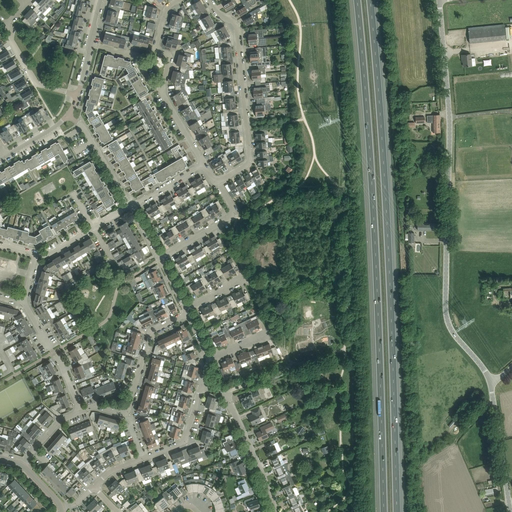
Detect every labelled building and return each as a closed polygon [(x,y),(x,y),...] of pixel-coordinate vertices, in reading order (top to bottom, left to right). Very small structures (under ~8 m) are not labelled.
[(37,8),(42,13),(43,14),(50,7),(42,0),(40,0),(38,3),(39,4),(38,4),(39,6),(37,8)] [(115,5),(114,8),(120,9),(121,7),(119,6),(120,1),(117,0),(111,0),(110,4),(115,5)] [(192,11),(193,11),(195,9),(203,5),(200,0),(189,6),(192,11)] [(226,0),(228,3),(224,5),(224,6),(224,7),(225,8),(227,11),(235,6),(233,3),(235,2),(233,0),(226,0)] [(240,16),(251,10),(249,7),(251,6),(248,1),(240,5),(241,8),(237,11),(237,12),(237,13),(238,13),(240,16)] [(75,4),(73,12),(81,13),(82,10),(85,11),(86,7),(79,5),(75,4)] [(203,5),(195,9),(198,14),(193,17),(193,18),(194,19),(194,20),(196,18),(202,15),(200,13),(206,9),(203,5)] [(248,17),(243,20),(244,21),(244,22),(245,22),(246,25),(258,19),(257,12),(260,10),(259,7),(247,14),(248,17)] [(28,13),(37,21),(40,19),(39,16),(42,13),(37,8),(35,10),(34,9),(33,10),(32,9),(28,13)] [(120,9),(114,8),(113,11),(109,10),(107,15),(115,17),(117,12),(119,12),(120,9)] [(144,19),(149,20),(150,18),(155,19),(156,13),(147,11),(146,16),(144,16),(143,19),(144,19)] [(171,19),(180,21),(181,16),(183,16),(180,11),(178,15),(172,14),(171,19)] [(81,13),(73,12),(73,14),(73,15),(72,19),(75,20),(82,22),(83,17),(80,17),(81,13)] [(33,25),(37,21),(28,13),(24,17),(26,18),(25,18),(25,19),(23,22),(32,30),(35,27),(33,25)] [(119,18),(115,17),(107,15),(106,20),(110,22),(110,25),(116,26),(120,27),(121,24),(118,23),(119,18)] [(202,15),(196,18),(198,21),(201,19),(204,24),(211,20),(209,15),(203,18),(202,15)] [(173,25),(173,28),(177,29),(180,30),(180,27),(182,28),(183,22),(180,21),(171,19),(170,24),(173,25)] [(81,26),(82,22),(75,20),(74,24),(73,23),(72,27),(77,28),(78,25),(81,26)] [(205,33),(213,28),(212,26),(214,24),(211,20),(204,24),(206,29),(201,32),(203,34),(205,33)] [(468,28),(468,30),(469,43),(506,40),(504,25),(468,28)] [(68,33),(71,34),(78,36),(79,32),(76,31),(77,28),(72,27),(69,26),(68,29),(69,29),(68,33)] [(213,28),(205,33),(207,36),(214,32),(216,36),(227,30),(224,26),(215,31),(213,28)] [(262,38),(264,38),(264,33),(267,33),(266,29),(255,30),(256,33),(248,34),(248,40),(262,38)] [(132,30),(131,33),(130,36),(133,37),(131,44),(137,45),(139,36),(133,35),(135,31),(132,30)] [(230,35),(227,30),(216,36),(219,41),(217,42),(218,44),(218,45),(226,42),(225,38),(230,35)] [(171,48),(173,39),(174,35),(169,33),(168,35),(164,34),(163,37),(167,38),(165,46),(171,48)] [(137,45),(142,46),(145,35),(139,34),(139,36),(137,45)] [(153,38),(150,37),(149,36),(145,35),(142,46),(147,48),(149,43),(152,43),(153,38)] [(126,40),(121,38),(119,47),(124,48),(125,43),(128,44),(130,37),(127,36),(126,40)] [(258,46),(263,46),(262,38),(248,40),(249,45),(257,44),(258,46)] [(62,46),(66,47),(73,49),(74,46),(76,46),(77,42),(69,40),(66,39),(65,43),(63,43),(62,46)] [(218,45),(218,46),(218,47),(215,48),(215,53),(219,53),(222,53),(231,52),(231,46),(225,47),(225,42),(227,42),(226,42),(218,45)] [(249,52),(250,57),(265,56),(266,56),(265,48),(265,47),(255,48),(256,51),(249,52)] [(1,51),(0,52),(0,57),(2,61),(11,56),(8,51),(3,54),(1,51)] [(191,62),(191,57),(192,54),(185,52),(184,55),(179,54),(178,59),(186,62),(189,63),(191,62)] [(218,58),(219,61),(221,61),(226,61),(225,58),(232,57),(231,52),(222,53),(219,53),(219,58),(218,58)] [(102,64),(108,66),(111,55),(107,54),(107,55),(105,55),(102,64)] [(464,67),(472,66),(476,65),(475,58),(471,59),(470,54),(461,55),(462,59),(463,59),(464,67)] [(115,58),(113,67),(118,69),(119,66),(121,58),(118,57),(118,58),(115,58)] [(121,58),(119,66),(125,67),(130,61),(124,60),(124,58),(123,58),(121,58)] [(185,64),(186,62),(178,59),(176,65),(181,66),(180,69),(186,71),(189,70),(191,70),(191,68),(189,67),(190,65),(185,64)] [(7,61),(2,64),(5,69),(6,68),(8,71),(17,66),(14,61),(9,64),(7,61)] [(125,67),(129,73),(136,69),(134,66),(133,67),(130,61),(125,67)] [(219,66),(219,70),(231,69),(231,63),(226,64),(226,61),(221,61),(219,61),(219,66)] [(252,75),(261,74),(261,75),(266,74),(265,65),(263,65),(258,66),(258,69),(251,70),(252,75)] [(138,74),(136,73),(138,72),(136,69),(129,73),(126,75),(129,79),(138,74)] [(185,79),(186,79),(190,79),(190,78),(189,70),(186,71),(180,69),(179,72),(173,70),(172,76),(185,79)] [(214,74),(214,79),(222,78),(222,75),(232,74),(231,69),(219,70),(220,74),(214,74)] [(13,71),(7,74),(5,75),(7,78),(9,77),(10,79),(12,78),(13,80),(22,75),(20,70),(15,73),(13,71)] [(132,84),(142,78),(140,76),(139,76),(138,74),(129,79),(132,84)] [(261,78),(261,75),(261,74),(252,75),(252,81),(260,80),(260,83),(265,82),(265,77),(261,78)] [(185,87),(188,86),(190,79),(186,79),(185,79),(172,76),(171,81),(174,82),(175,85),(174,85),(175,88),(181,87),(185,87)] [(143,84),(142,82),(143,81),(142,78),(132,84),(134,89),(143,84)] [(222,78),(214,79),(214,83),(221,82),(221,87),(233,86),(233,80),(223,81),(222,78)] [(11,90),(15,87),(16,88),(17,87),(19,90),(28,85),(25,80),(20,83),(19,80),(9,86),(11,90)] [(102,90),(102,87),(103,84),(92,81),(91,84),(93,85),(92,87),(102,90)] [(253,88),(253,93),(262,92),(262,87),(266,87),(266,83),(261,84),(261,87),(253,88)] [(137,93),(147,88),(145,85),(144,86),(143,84),(134,89),(137,93)] [(222,96),(229,95),(229,92),(234,91),(233,86),(221,87),(222,94),(222,95),(222,96)] [(173,96),(175,101),(183,96),(185,95),(188,94),(185,89),(185,87),(181,87),(175,88),(175,91),(176,91),(176,94),(173,96)] [(137,93),(140,98),(144,96),(148,93),(147,91),(149,90),(147,88),(137,93)] [(12,97),(9,99),(10,101),(12,105),(15,103),(14,101),(20,97),(21,99),(22,98),(23,97),(26,102),(31,99),(30,97),(34,95),(31,90),(26,93),(24,90),(12,97)] [(99,100),(100,95),(89,92),(89,95),(90,95),(89,98),(99,100)] [(269,101),(275,100),(274,97),(268,97),(267,96),(266,95),(263,95),(262,92),(253,93),(254,99),(256,99),(257,102),(265,101),(269,101)] [(226,101),(226,104),(235,103),(234,97),(229,98),(229,95),(222,96),(223,102),(226,101)] [(189,102),(188,100),(186,101),(183,96),(175,101),(178,105),(182,103),(184,106),(189,102)] [(146,98),(141,100),(133,105),(135,107),(137,106),(138,108),(150,102),(149,100),(147,101),(146,98)] [(184,115),(194,110),(196,108),(192,101),(189,102),(184,106),(185,108),(181,111),(184,115)] [(271,104),(266,105),(265,101),(257,102),(257,105),(255,106),(255,111),(264,110),(271,110),(271,104)] [(150,102),(138,108),(140,111),(138,113),(139,114),(151,107),(149,104),(150,103),(150,102)] [(94,105),(87,103),(86,105),(87,106),(86,112),(93,111),(94,105)] [(236,108),(235,103),(226,104),(223,104),(223,109),(223,112),(222,113),(232,112),(231,112),(231,109),(236,108)] [(144,118),(155,111),(154,110),(153,110),(151,107),(139,114),(140,116),(142,115),(144,118)] [(35,113),(40,122),(44,119),(42,115),(46,113),(43,108),(39,110),(39,111),(35,113)] [(191,118),(192,120),(198,117),(204,113),(203,112),(197,115),(194,110),(184,115),(187,120),(191,118)] [(89,117),(88,118),(89,121),(96,116),(93,111),(86,112),(89,117)] [(156,113),(155,111),(144,118),(145,121),(143,122),(144,124),(156,116),(155,113),(156,113)] [(224,116),(225,121),(238,120),(237,114),(232,115),(232,112),(222,113),(222,116),(224,116)] [(40,122),(35,113),(32,115),(31,115),(27,117),(30,122),(34,120),(36,124),(40,122)] [(30,122),(27,117),(26,115),(18,120),(19,122),(24,131),(29,128),(26,124),(30,122)] [(93,125),(101,120),(99,115),(96,117),(96,116),(89,121),(91,124),(92,123),(93,125)] [(433,115),(427,116),(427,123),(431,123),(431,120),(433,120),(433,133),(440,133),(440,115),(433,115)] [(156,116),(144,124),(145,125),(148,124),(149,127),(160,120),(160,119),(158,120),(156,116)] [(199,120),(199,118),(198,117),(192,120),(194,123),(190,125),(193,130),(200,126),(198,121),(199,120)] [(93,128),(95,130),(104,124),(101,120),(93,125),(94,127),(93,128)] [(160,120),(149,127),(151,130),(149,131),(150,133),(162,126),(160,123),(161,122),(160,120)] [(221,126),(222,130),(229,129),(229,126),(234,126),(239,125),(238,120),(225,121),(226,126),(221,126)] [(16,124),(11,126),(14,131),(18,129),(20,133),(24,131),(19,122),(16,124)] [(107,129),(104,124),(95,130),(96,133),(98,132),(99,134),(107,129)] [(203,124),(200,126),(193,130),(195,135),(200,132),(201,135),(209,130),(208,128),(206,129),(203,124)] [(7,129),(4,131),(9,140),(13,138),(10,134),(14,131),(11,126),(7,129)] [(155,136),(166,130),(165,128),(164,129),(162,126),(150,133),(151,135),(153,133),(155,136)] [(107,129),(99,134),(100,136),(98,137),(99,138),(100,140),(110,134),(107,129)] [(231,138),(240,137),(239,131),(229,132),(229,129),(222,130),(222,134),(227,134),(228,138),(229,138),(231,138)] [(265,135),(267,135),(266,129),(260,130),(261,133),(256,134),(256,137),(255,137),(255,140),(261,139),(265,139),(265,138),(265,135)] [(155,142),(167,135),(166,132),(167,131),(166,130),(155,136),(156,139),(154,140),(155,142)] [(210,132),(209,130),(201,135),(203,138),(198,140),(201,145),(211,139),(208,133),(210,132)] [(0,138),(1,139),(2,138),(5,142),(9,140),(4,131),(0,134),(0,133),(0,138)] [(104,144),(113,139),(110,134),(100,140),(102,142),(103,142),(104,144)] [(160,146),(171,139),(170,137),(169,138),(167,135),(155,142),(156,144),(159,143),(160,146)] [(266,147),(271,147),(272,142),(269,141),(268,138),(265,138),(265,139),(261,139),(262,142),(256,143),(257,146),(256,146),(256,149),(262,148),(266,148),(266,147)] [(119,144),(116,139),(114,141),(112,142),(108,144),(109,146),(108,147),(109,150),(119,144)] [(161,152),(173,145),(171,141),(172,141),(171,139),(160,146),(162,148),(160,150),(161,152)] [(209,147),(210,149),(212,148),(211,146),(212,145),(209,140),(211,139),(201,145),(204,150),(209,147)] [(55,142),(53,144),(59,153),(64,151),(59,142),(57,143),(56,142),(55,142)] [(60,156),(59,154),(59,153),(53,144),(51,145),(51,147),(49,148),(54,156),(56,159),(60,156)] [(111,153),(112,152),(114,154),(122,149),(119,144),(109,150),(111,153)] [(178,149),(181,148),(179,144),(171,149),(177,160),(181,158),(180,156),(181,156),(178,149)] [(54,156),(49,148),(47,149),(47,147),(46,148),(44,149),(50,159),(54,156)] [(267,156),(267,153),(269,153),(268,149),(269,149),(269,147),(271,147),(266,147),(266,148),(262,148),(262,151),(257,151),(258,155),(257,155),(257,158),(263,157),(267,156)] [(50,159),(44,149),(41,151),(42,152),(40,153),(46,164),(51,161),(50,159)] [(115,156),(113,156),(115,159),(125,153),(122,149),(114,154),(115,156)] [(64,151),(59,153),(59,154),(60,156),(64,163),(67,161),(67,160),(69,159),(66,154),(64,151)] [(223,153),(226,160),(229,159),(233,165),(238,162),(233,154),(233,155),(231,151),(226,154),(226,153),(223,154),(223,153)] [(238,152),(233,154),(238,162),(242,159),(238,152)] [(38,154),(37,153),(34,155),(40,164),(42,167),(46,164),(40,153),(38,154)] [(115,159),(117,162),(118,161),(119,163),(127,158),(125,153),(115,159)] [(218,157),(220,160),(217,161),(222,169),(226,166),(224,162),(226,160),(223,153),(218,155),(218,157)] [(36,167),(40,164),(34,155),(32,156),(33,157),(31,159),(36,167)] [(269,156),(267,156),(263,157),(263,160),(258,160),(259,164),(258,164),(258,167),(268,166),(268,162),(270,162),(273,161),(273,156),(269,156)] [(186,168),(185,167),(187,166),(182,157),(181,158),(177,160),(183,170),(186,168)] [(31,159),(29,160),(28,158),(25,160),(31,170),(36,167),(31,159)] [(130,163),(127,158),(119,163),(120,165),(119,166),(120,168),(130,163)] [(216,158),(213,160),(208,162),(212,169),(214,167),(217,171),(222,169),(217,161),(216,158)] [(20,161),(20,160),(17,161),(23,171),(27,169),(22,160),(20,161)] [(173,163),(178,171),(179,170),(180,171),(181,171),(183,170),(177,160),(173,163)] [(15,164),(13,165),(18,174),(23,171),(17,161),(14,163),(15,164)] [(80,163),(81,166),(84,171),(94,165),(92,162),(91,163),(90,161),(85,164),(83,161),(80,163)] [(122,171),(123,170),(124,172),(133,167),(130,163),(120,168),(122,171)] [(178,171),(173,163),(168,165),(174,175),(177,174),(176,172),(178,171)] [(18,174),(13,165),(11,167),(10,165),(7,167),(13,177),(18,174)] [(87,175),(95,170),(94,169),(96,168),(95,167),(94,165),(84,171),(87,175)] [(170,176),(171,177),(174,175),(168,165),(163,168),(168,177),(170,176)] [(73,174),(75,177),(84,171),(81,166),(73,171),(75,173),(73,174)] [(13,177),(7,167),(5,169),(5,170),(3,171),(8,180),(13,177)] [(125,176),(126,178),(136,172),(133,167),(124,172),(126,174),(124,175),(125,176)] [(163,168),(159,171),(164,181),(167,179),(167,178),(168,177),(163,168)] [(254,181),(255,183),(256,186),(262,183),(259,178),(262,177),(257,168),(254,169),(255,170),(252,172),(254,176),(252,178),(254,181)] [(97,172),(95,170),(87,175),(90,180),(99,174),(98,172),(97,172)] [(3,171),(2,172),(1,171),(0,171),(0,176),(4,182),(8,180),(3,171)] [(163,182),(164,181),(159,171),(154,174),(159,182),(161,181),(162,182),(163,182)] [(138,177),(136,172),(126,178),(127,181),(129,180),(130,182),(138,177)] [(246,186),(247,188),(252,185),(251,183),(254,181),(252,178),(249,173),(246,174),(247,175),(244,176),(247,181),(244,182),(244,183),(246,186)] [(101,176),(99,174),(90,180),(92,185),(101,180),(100,178),(101,177),(101,176)] [(152,175),(141,181),(144,186),(143,185),(145,184),(145,185),(152,182),(153,185),(157,183),(152,175)] [(131,184),(130,184),(131,187),(141,181),(138,177),(130,182),(131,184)] [(199,177),(196,179),(201,188),(204,187),(205,189),(210,186),(206,180),(204,182),(201,177),(199,178),(199,177)] [(239,185),(236,187),(238,190),(238,191),(241,195),(243,194),(241,191),(244,190),(243,188),(246,186),(244,183),(244,182),(241,177),(239,179),(236,181),(239,185)] [(197,191),(201,188),(196,179),(192,181),(193,182),(191,182),(194,188),(191,189),(195,195),(198,193),(197,191)] [(104,185),(105,184),(103,181),(102,182),(101,180),(92,185),(93,185),(90,186),(91,188),(93,187),(95,189),(104,184),(104,185)] [(133,190),(134,189),(135,191),(144,186),(141,181),(131,187),(133,190)] [(235,192),(238,191),(238,190),(236,187),(233,182),(231,183),(231,184),(229,186),(231,190),(228,192),(232,198),(237,195),(235,192)] [(98,194),(108,188),(107,186),(106,186),(105,186),(104,185),(104,184),(95,189),(98,194)] [(184,186),(181,188),(186,197),(189,196),(190,198),(195,195),(191,189),(189,191),(186,186),(184,186)] [(108,192),(109,191),(108,188),(98,194),(101,199),(109,194),(108,192)] [(179,196),(177,198),(180,203),(185,201),(183,199),(186,197),(181,188),(177,190),(178,190),(176,191),(179,196)] [(112,195),(110,196),(109,194),(101,199),(103,203),(113,198),(112,195)] [(166,196),(171,206),(174,204),(175,206),(180,203),(177,198),(174,199),(171,194),(169,195),(166,196)] [(164,205),(162,206),(165,212),(170,209),(168,207),(171,206),(166,196),(162,198),(163,199),(161,200),(164,205)] [(103,203),(105,207),(106,208),(115,203),(114,201),(115,201),(114,200),(113,198),(103,203)] [(215,205),(212,207),(217,216),(222,213),(220,209),(222,207),(218,200),(213,203),(215,205)] [(97,207),(94,209),(92,210),(97,218),(100,216),(99,213),(105,209),(104,208),(105,207),(103,203),(97,207)] [(154,203),(151,205),(156,215),(159,213),(160,215),(165,212),(162,206),(159,208),(156,203),(154,204),(154,203)] [(212,219),(217,216),(212,207),(210,204),(206,207),(203,209),(207,216),(210,215),(212,219)] [(146,208),(146,209),(149,214),(147,215),(150,221),(155,218),(154,216),(156,215),(151,205),(146,208)] [(71,209),(69,211),(75,222),(77,222),(76,220),(79,218),(72,206),(70,207),(71,209)] [(195,212),(197,215),(202,225),(207,222),(205,218),(207,216),(203,209),(199,212),(198,211),(195,212)] [(74,223),(75,222),(69,211),(66,213),(65,211),(63,212),(70,224),(73,222),(74,223)] [(70,224),(63,212),(61,213),(62,215),(59,217),(66,228),(67,227),(67,226),(70,224)] [(197,228),(202,225),(197,215),(194,217),(193,215),(188,218),(192,225),(195,223),(197,228)] [(64,229),(66,228),(59,217),(56,218),(55,216),(53,217),(60,229),(64,228),(64,229)] [(57,231),(60,229),(53,217),(52,218),(49,220),(50,222),(54,229),(57,233),(58,232),(57,231)] [(180,221),(182,224),(187,234),(192,231),(190,226),(192,225),(188,218),(185,220),(184,221),(183,220),(181,220),(180,221)] [(178,224),(173,227),(177,234),(180,232),(183,236),(187,234),(182,224),(180,221),(177,223),(178,224)] [(121,229),(119,230),(120,233),(123,231),(129,227),(126,222),(121,225),(119,223),(117,225),(118,227),(119,226),(121,229)] [(48,225),(44,228),(49,236),(51,235),(51,236),(54,235),(52,230),(49,225),(48,225)] [(11,237),(13,228),(8,226),(7,229),(5,237),(8,238),(9,237),(11,237)] [(115,236),(119,233),(120,233),(119,230),(116,232),(114,229),(116,228),(114,226),(112,228),(113,230),(107,233),(111,238),(115,236)] [(119,233),(122,239),(132,233),(131,229),(133,228),(131,226),(129,227),(123,231),(120,233),(119,233)] [(170,231),(167,233),(172,242),(177,240),(175,235),(177,234),(173,227),(169,229),(170,231)] [(41,233),(45,240),(48,239),(47,237),(49,236),(44,228),(39,231),(40,233),(41,233)] [(19,229),(16,240),(19,241),(19,239),(21,240),(24,230),(19,229)] [(21,240),(23,240),(23,242),(26,243),(28,235),(29,235),(29,232),(24,230),(21,240)] [(167,233),(166,231),(163,233),(158,235),(162,242),(165,241),(168,245),(172,242),(167,233)] [(45,240),(41,233),(40,233),(35,236),(36,244),(41,241),(42,242),(45,240)] [(134,236),(132,233),(122,239),(126,237),(129,242),(137,237),(136,235),(134,236)] [(414,233),(409,233),(408,233),(408,234),(405,234),(405,240),(408,240),(408,243),(414,243),(414,233)] [(28,235),(26,243),(29,244),(30,242),(36,244),(35,236),(29,235),(28,235)] [(215,247),(217,251),(219,250),(220,247),(224,245),(220,238),(217,239),(215,235),(210,238),(215,247)] [(129,242),(132,247),(139,243),(137,240),(139,239),(137,237),(129,242)] [(86,241),(91,249),(96,246),(91,238),(86,241)] [(207,245),(205,247),(209,254),(213,251),(214,253),(217,251),(215,247),(210,238),(205,241),(207,245)] [(83,243),(81,244),(86,252),(91,249),(86,241),(83,242),(83,243)] [(132,254),(135,252),(142,249),(144,248),(142,245),(140,246),(139,243),(132,247),(129,249),(132,254)] [(79,245),(76,246),(81,255),(86,252),(81,244),(80,245),(79,245)] [(205,247),(202,248),(200,244),(195,247),(200,256),(205,253),(206,255),(209,254),(205,247)] [(76,258),(81,255),(76,246),(74,248),(74,249),(72,250),(76,258)] [(192,254),(190,255),(194,262),(197,261),(197,262),(202,259),(200,256),(195,247),(190,250),(192,254)] [(135,252),(132,254),(134,256),(136,255),(138,258),(137,259),(139,262),(145,259),(143,255),(145,254),(142,249),(135,252)] [(76,258),(72,250),(70,251),(70,250),(67,252),(72,260),(76,258)] [(64,254),(62,255),(67,263),(72,260),(67,252),(64,253),(64,254)] [(100,261),(103,259),(99,252),(98,253),(97,252),(94,254),(95,257),(97,256),(100,261)] [(185,253),(180,255),(185,265),(190,262),(191,264),(194,262),(190,255),(187,257),(185,253)] [(132,254),(123,259),(126,265),(132,262),(133,264),(136,262),(134,260),(133,261),(131,258),(134,256),(132,254)] [(67,263),(62,255),(61,256),(60,256),(57,257),(62,266),(67,263)] [(175,264),(180,272),(180,273),(184,270),(183,266),(185,265),(180,255),(175,258),(177,263),(175,264)] [(57,267),(58,269),(62,266),(57,257),(53,260),(53,261),(57,267)] [(229,264),(226,266),(231,275),(236,272),(234,268),(236,266),(231,258),(228,260),(228,262),(229,264)] [(53,277),(56,272),(59,270),(58,269),(57,267),(53,261),(47,264),(42,270),(42,271),(41,277),(48,279),(49,276),(53,277)] [(231,275),(226,266),(221,268),(220,266),(217,268),(221,275),(224,274),(226,278),(231,275)] [(145,275),(148,273),(151,278),(159,274),(157,269),(153,271),(152,268),(144,273),(145,275)] [(213,271),(214,273),(211,274),(216,284),(221,281),(219,277),(221,275),(217,268),(213,271)] [(202,277),(206,284),(209,282),(212,287),(216,284),(211,274),(209,271),(205,274),(204,274),(201,276),(202,277)] [(151,278),(148,279),(150,284),(152,283),(153,286),(159,283),(158,280),(161,279),(159,274),(151,278)] [(48,285),(49,280),(49,279),(48,279),(41,277),(40,277),(38,283),(48,285)] [(199,281),(196,283),(201,293),(206,290),(204,285),(206,284),(202,277),(198,280),(199,281)] [(48,285),(38,283),(38,284),(37,288),(44,290),(46,291),(46,290),(47,288),(48,286),(48,285)] [(153,286),(154,288),(155,288),(157,292),(166,288),(163,284),(160,285),(159,283),(153,286)] [(201,293),(196,283),(193,285),(192,283),(187,286),(191,293),(194,291),(197,295),(201,293)] [(45,296),(47,296),(48,297),(49,291),(46,290),(46,291),(44,290),(37,288),(36,293),(36,294),(44,295),(44,296),(45,296)] [(160,300),(161,300),(163,299),(166,297),(165,295),(168,293),(166,288),(157,292),(160,297),(159,297),(160,300)] [(511,288),(508,288),(503,289),(503,291),(503,298),(503,299),(511,297),(511,288)] [(242,289),(237,291),(242,301),(247,299),(248,301),(251,300),(247,292),(244,293),(242,289)] [(231,300),(235,307),(238,306),(237,304),(242,301),(237,291),(232,294),(234,298),(231,300)] [(45,296),(44,296),(44,295),(36,294),(35,300),(34,300),(35,308),(36,308),(39,314),(46,310),(44,307),(47,305),(46,300),(47,296),(45,296)] [(227,296),(221,299),(226,309),(229,307),(230,309),(235,307),(231,300),(229,301),(227,296)] [(216,307),(219,314),(222,313),(221,311),(226,309),(221,299),(216,301),(218,306),(216,307)] [(168,305),(166,306),(166,307),(169,312),(171,311),(173,314),(178,311),(174,303),(169,306),(168,305)] [(211,304),(206,306),(210,316),(211,318),(219,314),(216,307),(213,308),(211,304)] [(166,307),(166,306),(165,305),(164,305),(163,305),(162,305),(162,306),(161,307),(162,308),(162,309),(159,310),(163,318),(168,316),(166,313),(169,312),(166,307)] [(10,316),(13,317),(15,309),(12,308),(12,307),(10,306),(7,320),(9,321),(10,316)] [(203,322),(208,319),(207,317),(210,316),(206,306),(201,308),(203,313),(200,314),(203,322)] [(163,318),(159,310),(158,308),(154,310),(153,308),(150,310),(153,316),(154,318),(157,317),(158,320),(163,318)] [(17,319),(18,322),(25,318),(22,313),(21,314),(20,312),(18,311),(18,310),(15,310),(15,309),(13,317),(14,317),(15,320),(17,319)] [(41,319),(50,314),(47,309),(46,310),(39,314),(38,314),(41,319)] [(150,310),(147,311),(149,315),(145,317),(149,325),(153,323),(152,320),(154,318),(153,316),(150,310)] [(50,314),(41,319),(44,324),(50,320),(51,322),(55,320),(54,318),(52,319),(50,314)] [(256,316),(251,318),(256,331),(259,330),(259,328),(261,327),(259,322),(262,321),(259,315),(256,316)] [(136,321),(133,323),(139,327),(140,325),(142,324),(144,327),(149,325),(145,317),(140,319),(140,318),(135,320),(136,321)] [(25,318),(18,322),(20,324),(16,327),(17,329),(29,322),(28,320),(26,320),(25,318)] [(251,318),(242,322),(245,329),(248,327),(250,332),(253,331),(254,332),(256,331),(251,318)] [(64,325),(63,323),(61,319),(52,324),(53,327),(55,325),(57,328),(64,325)] [(30,324),(29,322),(17,329),(20,334),(24,331),(30,327),(29,324),(30,324)] [(241,327),(236,329),(240,339),(243,337),(242,336),(245,335),(243,330),(245,329),(242,322),(239,324),(241,327)] [(69,328),(66,323),(64,325),(57,328),(59,332),(57,333),(58,335),(67,330),(69,328)] [(34,333),(30,327),(24,331),(25,334),(21,336),(23,338),(26,336),(30,334),(31,335),(34,333)] [(133,327),(132,333),(127,332),(126,334),(129,335),(132,336),(141,338),(140,338),(141,333),(138,332),(139,329),(133,327)] [(219,333),(218,334),(224,346),(227,345),(226,344),(229,342),(226,337),(229,336),(225,327),(222,328),(223,331),(222,332),(221,331),(219,332),(219,333)] [(229,327),(226,329),(229,336),(232,335),(234,340),(237,339),(237,340),(240,339),(236,329),(231,332),(230,330),(229,327)] [(76,335),(74,331),(72,332),(70,328),(69,328),(67,330),(58,335),(59,337),(61,336),(63,339),(66,337),(68,340),(76,335)] [(190,339),(186,330),(183,331),(182,328),(177,331),(181,339),(183,342),(190,339)] [(181,339),(177,331),(172,333),(178,346),(179,346),(177,341),(181,339)] [(172,333),(167,335),(171,344),(175,342),(177,346),(178,346),(172,333)] [(215,341),(217,346),(220,345),(220,346),(223,345),(224,346),(218,334),(218,333),(212,336),(210,337),(212,343),(215,341)] [(141,338),(132,336),(129,335),(128,339),(126,338),(126,340),(128,340),(131,341),(139,343),(141,338)] [(164,338),(163,339),(166,346),(171,344),(167,335),(163,337),(164,338)] [(18,347),(19,349),(31,342),(30,340),(28,341),(27,338),(23,341),(20,342),(22,345),(18,347)] [(166,346),(163,339),(157,341),(159,344),(156,345),(153,353),(158,354),(159,349),(161,349),(162,350),(163,351),(168,349),(166,346)] [(25,352),(32,348),(31,345),(32,344),(31,342),(19,349),(21,351),(24,349),(25,351),(25,352)] [(78,346),(77,343),(72,346),(73,349),(70,351),(71,354),(70,355),(71,357),(79,352),(78,349),(80,348),(78,346)] [(127,354),(131,356),(132,353),(135,354),(137,349),(138,349),(129,346),(127,345),(124,344),(122,353),(127,354)] [(263,345),(260,346),(263,356),(272,353),(273,352),(274,355),(279,353),(275,347),(271,348),(270,344),(266,345),(263,346),(263,345)] [(264,359),(263,356),(260,346),(257,347),(257,348),(254,349),(257,356),(254,357),(255,360),(257,364),(260,363),(259,361),(264,359)] [(22,354),(24,358),(36,351),(35,349),(34,350),(32,348),(25,352),(25,351),(22,353),(22,354)] [(36,351),(24,358),(26,360),(27,360),(30,358),(31,361),(38,357),(36,354),(38,353),(36,351)] [(186,363),(185,362),(196,363),(193,357),(196,356),(194,351),(189,353),(189,352),(181,355),(185,362),(186,363)] [(246,351),(243,352),(246,362),(252,360),(252,361),(255,360),(254,357),(251,358),(249,351),(246,352),(246,351)] [(84,361),(90,358),(89,357),(89,358),(85,352),(83,354),(81,355),(79,352),(71,357),(73,359),(74,358),(76,361),(78,360),(79,363),(84,361)] [(241,365),(241,364),(246,362),(243,352),(240,353),(240,354),(238,355),(240,362),(237,363),(237,362),(239,367),(238,366),(241,365)] [(153,357),(151,363),(160,365),(161,360),(164,361),(165,358),(156,355),(156,358),(153,357)] [(121,359),(121,361),(128,364),(133,365),(134,359),(126,357),(125,360),(121,359)] [(229,357),(226,358),(230,369),(230,368),(235,366),(236,368),(239,367),(237,362),(234,363),(232,357),(229,358),(229,357)] [(84,361),(85,363),(84,364),(80,365),(79,366),(74,368),(75,371),(74,371),(75,374),(89,368),(87,363),(89,362),(91,361),(90,358),(84,361)] [(230,369),(226,358),(226,360),(223,361),(224,362),(221,363),(223,368),(220,369),(222,375),(225,373),(224,371),(230,369)] [(116,360),(115,362),(119,363),(118,366),(126,369),(128,364),(121,361),(119,361),(116,360)] [(38,366),(39,369),(40,368),(42,373),(53,367),(50,362),(47,364),(45,362),(40,365),(38,366)] [(189,370),(197,373),(199,367),(195,366),(196,363),(185,362),(186,363),(187,363),(185,369),(189,370)] [(164,366),(160,365),(151,363),(150,368),(163,372),(164,371),(162,371),(164,366)] [(53,367),(42,373),(41,374),(45,381),(48,380),(54,377),(53,374),(56,372),(53,367)] [(84,380),(93,376),(92,372),(91,372),(89,368),(75,374),(76,376),(77,375),(79,379),(83,377),(84,380)] [(150,368),(148,373),(160,377),(161,373),(163,373),(163,372),(150,368)] [(185,369),(184,369),(182,376),(184,377),(185,377),(192,379),(192,377),(196,378),(197,373),(189,370),(185,369)] [(123,379),(125,374),(113,370),(112,372),(116,373),(115,377),(123,379)] [(151,380),(150,383),(156,384),(159,385),(160,382),(161,377),(160,377),(148,373),(149,374),(148,379),(151,380)] [(48,380),(45,381),(46,384),(49,382),(50,382),(51,382),(52,385),(50,385),(51,388),(61,384),(59,378),(55,380),(54,377),(48,380)] [(185,377),(184,377),(183,380),(186,380),(184,385),(193,388),(194,383),(191,382),(192,379),(185,377)] [(112,378),(109,380),(108,378),(106,379),(107,380),(112,392),(117,390),(113,381),(112,378)] [(112,392),(107,380),(105,381),(106,384),(103,385),(106,394),(112,392)] [(106,394),(103,385),(100,387),(99,383),(97,384),(101,396),(106,394)] [(145,390),(153,392),(156,393),(158,388),(159,385),(156,384),(150,383),(149,385),(146,385),(145,390)] [(63,389),(61,384),(51,388),(52,390),(54,389),(55,392),(51,394),(52,396),(51,397),(61,393),(60,391),(63,389)] [(93,389),(95,395),(96,398),(101,396),(97,384),(95,385),(96,388),(93,389)] [(193,388),(184,385),(183,390),(182,390),(181,393),(187,394),(188,392),(191,393),(193,388)] [(91,386),(86,388),(90,397),(95,395),(93,389),(92,386),(91,386)] [(90,397),(86,388),(81,390),(85,399),(90,397)] [(243,404),(244,405),(244,406),(245,405),(246,408),(248,407),(249,407),(249,406),(255,404),(252,397),(254,397),(260,394),(257,388),(251,391),(252,394),(251,395),(242,399),(243,401),(242,402),(243,402),(243,404)] [(187,394),(181,393),(178,392),(176,400),(180,401),(180,400),(188,403),(190,398),(187,397),(187,394)] [(61,393),(51,397),(52,400),(57,397),(58,401),(56,402),(57,404),(68,400),(65,394),(62,396),(61,393)] [(215,395),(214,397),(208,395),(207,401),(218,404),(218,402),(215,401),(217,395),(212,394),(215,395)] [(149,401),(151,397),(142,395),(140,400),(154,404),(154,403),(149,401)] [(59,416),(61,414),(56,410),(58,407),(61,406),(62,409),(70,405),(68,400),(57,404),(51,406),(49,408),(59,416)] [(140,400),(139,405),(150,409),(152,404),(154,405),(154,404),(140,400)] [(180,400),(180,401),(178,406),(177,405),(177,408),(183,410),(184,407),(187,408),(188,403),(180,400)] [(209,411),(214,412),(215,412),(216,409),(213,408),(214,406),(217,407),(218,404),(207,401),(205,406),(210,408),(209,411)] [(147,415),(149,415),(150,409),(139,405),(137,410),(140,411),(139,414),(144,416),(145,416),(147,415)] [(183,410),(177,408),(173,407),(171,414),(175,416),(184,418),(185,413),(182,412),(183,410)] [(254,414),(249,416),(253,425),(257,422),(261,420),(259,417),(263,415),(259,407),(252,411),(254,414)] [(49,422),(53,417),(50,414),(52,412),(47,408),(46,410),(43,408),(39,413),(43,416),(49,422)] [(207,419),(217,422),(219,422),(221,414),(217,413),(216,416),(208,413),(207,419)] [(175,416),(171,414),(171,415),(170,420),(169,422),(172,423),(178,425),(179,422),(183,423),(184,418),(175,416)] [(277,418),(279,422),(288,418),(286,414),(277,418)] [(49,422),(43,416),(39,420),(38,419),(36,421),(41,425),(43,423),(46,426),(49,422)] [(110,418),(105,416),(102,428),(104,429),(105,426),(108,427),(110,418)] [(147,416),(146,416),(142,418),(143,421),(140,422),(142,427),(141,428),(150,424),(147,416)] [(451,428),(455,423),(457,420),(455,418),(448,426),(451,428)] [(121,421),(115,419),(112,431),(114,432),(115,429),(118,430),(119,426),(121,421)] [(36,421),(34,423),(33,422),(29,426),(38,434),(42,430),(39,427),(41,425),(36,421)] [(93,434),(92,431),(94,430),(92,425),(90,421),(85,423),(88,432),(90,435),(93,434)] [(85,423),(79,425),(83,434),(88,432),(85,423)] [(172,426),(171,431),(180,434),(181,428),(178,427),(178,425),(172,423),(171,426),(172,426)] [(271,423),(265,426),(260,428),(261,430),(256,433),(260,441),(268,437),(266,431),(274,428),(271,423)] [(156,427),(153,427),(152,424),(151,424),(150,424),(141,428),(143,433),(156,428),(156,427)] [(79,425),(74,427),(78,436),(83,434),(79,425)] [(300,425),(296,431),(301,435),(305,429),(300,425)] [(38,434),(29,426),(28,426),(25,430),(24,430),(22,432),(25,434),(29,438),(31,436),(34,439),(38,434)] [(78,436),(74,427),(69,429),(72,439),(78,436)] [(212,429),(206,427),(205,430),(203,430),(202,435),(212,438),(213,438),(213,436),(210,435),(212,429)] [(156,428),(143,433),(145,438),(153,434),(152,430),(157,429),(156,428)] [(25,434),(22,432),(20,434),(21,435),(17,439),(20,441),(27,447),(31,443),(28,440),(29,438),(25,434)] [(68,438),(65,436),(61,432),(58,436),(67,445),(69,443),(66,441),(68,438)] [(145,438),(147,443),(155,439),(153,434),(145,438)] [(232,434),(229,436),(229,437),(226,439),(226,441),(223,443),(227,452),(229,451),(233,459),(239,456),(235,448),(238,447),(232,434)] [(6,445),(9,445),(11,436),(8,435),(8,438),(7,440),(2,438),(0,443),(0,447),(5,448),(6,445)] [(212,438),(202,435),(200,441),(206,442),(205,445),(207,446),(209,446),(210,443),(208,443),(209,440),(212,441),(213,438),(212,438)] [(11,446),(13,441),(17,445),(16,446),(23,452),(27,447),(20,441),(17,439),(15,437),(11,436),(9,445),(11,446)] [(58,436),(54,441),(61,447),(63,444),(66,446),(67,445),(58,436)] [(155,439),(147,443),(149,448),(152,447),(153,450),(160,447),(159,444),(157,445),(155,439)] [(274,439),(265,443),(266,447),(267,447),(268,448),(265,449),(268,456),(277,452),(274,445),(273,444),(275,443),(274,439)] [(54,441),(51,445),(60,453),(62,451),(59,449),(61,447),(54,441)] [(126,455),(122,447),(121,444),(114,447),(115,449),(118,455),(121,454),(122,457),(126,455)] [(130,444),(122,447),(126,455),(130,454),(129,451),(132,450),(130,444)] [(51,445),(47,449),(54,455),(56,452),(59,454),(60,453),(51,445)] [(115,449),(114,447),(113,446),(106,450),(113,461),(117,459),(117,460),(115,457),(118,455),(115,449)] [(197,458),(200,458),(205,455),(203,448),(200,450),(199,446),(193,448),(197,458)] [(323,454),(330,452),(328,446),(321,448),(323,454)] [(87,460),(92,457),(85,448),(81,451),(87,460)] [(186,453),(189,462),(197,458),(193,448),(188,450),(189,452),(186,453)] [(106,449),(101,452),(99,453),(101,457),(105,462),(107,461),(109,464),(113,461),(106,450),(106,449)] [(181,463),(182,465),(189,462),(186,453),(183,454),(182,451),(177,453),(181,463)] [(95,462),(100,469),(104,467),(102,464),(105,462),(101,457),(99,453),(92,458),(95,462)] [(177,453),(172,455),(174,462),(177,461),(178,464),(181,463),(177,453)] [(277,455),(270,459),(272,464),(272,465),(274,469),(282,465),(285,464),(283,460),(282,460),(280,461),(278,456),(277,455)] [(95,462),(92,458),(86,463),(85,463),(93,471),(95,470),(97,472),(100,469),(95,462)] [(167,458),(161,460),(165,469),(170,467),(171,469),(174,468),(172,462),(169,463),(167,458)] [(165,469),(161,460),(156,462),(158,467),(156,468),(158,474),(166,471),(165,469)] [(240,475),(242,474),(246,472),(245,468),(247,467),(245,461),(240,464),(238,460),(233,462),(231,463),(235,473),(239,472),(240,475)] [(93,471),(85,463),(80,468),(89,479),(92,476),(93,476),(90,473),(92,471),(93,471)] [(282,465),(274,469),(275,469),(277,474),(276,475),(278,479),(279,479),(286,475),(285,471),(287,470),(288,464),(286,463),(285,464),(282,465)] [(153,469),(151,464),(146,466),(149,475),(152,474),(153,476),(158,474),(156,468),(153,469)] [(41,471),(45,475),(54,467),(52,465),(50,467),(48,465),(41,471)] [(142,481),(145,479),(146,481),(151,479),(146,466),(140,468),(143,474),(140,475),(142,481)] [(53,470),(55,468),(54,467),(45,475),(49,479),(55,473),(53,470)] [(89,479),(80,468),(83,472),(77,477),(82,481),(84,479),(86,482),(86,481),(89,479)] [(135,470),(130,472),(133,481),(138,479),(139,482),(142,481),(140,475),(137,476),(135,470)] [(131,482),(133,481),(130,472),(125,474),(127,480),(123,481),(127,487),(132,485),(131,482)] [(49,479),(52,483),(61,474),(60,473),(57,475),(55,473),(49,479)] [(52,483),(56,487),(63,481),(60,478),(63,476),(61,474),(52,483)] [(283,489),(291,485),(289,481),(286,475),(279,479),(282,484),(281,485),(283,489)] [(60,491),(69,482),(65,478),(63,481),(56,487),(60,491)] [(10,487),(12,489),(18,483),(15,479),(11,483),(8,485),(6,487),(7,489),(10,487)] [(193,492),(192,479),(184,480),(189,493),(193,492)] [(244,479),(240,481),(238,482),(239,485),(238,486),(242,494),(236,497),(237,499),(250,494),(248,489),(249,489),(244,479)] [(127,488),(126,487),(127,487),(123,481),(120,484),(116,480),(112,484),(119,491),(122,494),(126,490),(127,488)] [(213,483),(209,481),(206,480),(205,484),(202,493),(206,494),(210,487),(213,483)] [(64,495),(66,493),(72,487),(72,486),(70,488),(68,486),(70,484),(69,482),(60,491),(64,495)] [(22,487),(18,483),(12,489),(14,491),(12,494),(13,495),(22,487)] [(119,491),(112,484),(108,487),(115,494),(119,491)] [(291,485),(283,489),(284,489),(286,494),(285,495),(287,499),(296,495),(294,491),(293,491),(291,485)] [(78,488),(77,486),(75,489),(72,487),(66,493),(69,497),(76,491),(76,490),(78,488)] [(173,489),(179,497),(181,495),(181,496),(182,495),(183,496),(187,493),(182,487),(179,489),(177,486),(173,489)] [(210,487),(206,494),(209,497),(215,491),(218,489),(215,486),(214,487),(212,488),(210,487)] [(17,494),(20,497),(26,491),(22,487),(13,495),(15,497),(17,494)] [(173,489),(169,492),(168,491),(165,491),(164,492),(173,504),(177,501),(176,500),(177,499),(177,498),(179,497),(173,489)] [(493,489),(480,491),(481,497),(494,494),(493,489)] [(29,495),(26,491),(20,497),(22,499),(19,502),(21,503),(29,495)] [(212,501),(219,496),(216,491),(215,491),(209,497),(212,501)] [(162,496),(163,497),(159,500),(155,503),(156,504),(158,508),(156,509),(157,511),(162,511),(163,511),(163,510),(164,510),(163,509),(165,507),(167,506),(168,506),(169,506),(170,507),(173,504),(164,492),(163,493),(162,496)] [(33,499),(29,495),(21,503),(22,505),(25,502),(27,505),(33,499)] [(290,505),(292,509),(300,505),(298,501),(295,495),(296,495),(287,499),(288,499),(291,504),(290,505)] [(212,501),(214,505),(222,502),(226,500),(225,498),(221,499),(219,496),(212,501)] [(254,497),(249,498),(245,500),(244,502),(245,506),(247,507),(249,506),(251,510),(260,506),(257,499),(255,500),(254,497)] [(33,499),(27,505),(29,507),(27,509),(28,511),(31,509),(33,506),(37,503),(33,499)] [(91,503),(99,511),(100,511),(104,509),(101,506),(95,499),(91,503)] [(128,509),(130,511),(131,511),(132,511),(131,511),(137,511),(142,508),(139,504),(138,505),(136,502),(128,509)] [(139,504),(145,511),(148,510),(141,502),(139,504)] [(99,511),(91,503),(87,507),(90,511),(88,511),(99,511)]
